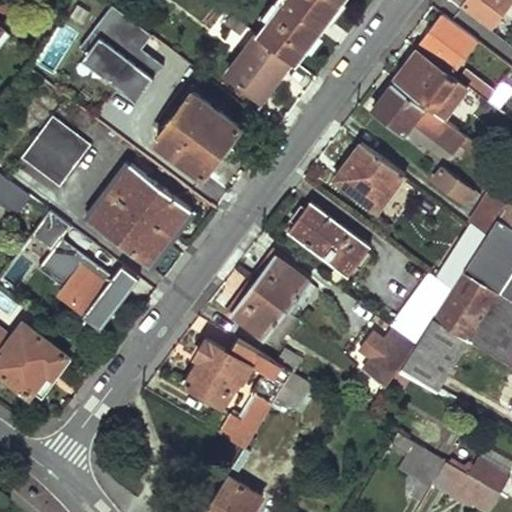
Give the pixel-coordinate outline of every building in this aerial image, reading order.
[(291,57),(296,62),(341,0),(277,0),(280,3),(259,33),(264,37),(291,57)] [(511,0),(469,0),(466,5),(492,27),(505,10),(511,15),(511,0)] [(138,101),(165,65),(143,49),(153,35),(113,6),(80,49),(88,55),(116,76),(112,82),(138,101)] [(230,12),(223,21),(239,33),(246,24),(230,12)] [(444,13),(419,46),(421,47),(452,72),(477,39),(444,13)] [(263,97),(291,57),(264,37),(259,33),(256,31),(227,71),(263,97)] [(421,47),(397,79),(444,118),(469,86),(458,78),(452,72),(421,47)] [(116,76),(88,55),(84,61),(112,82),(116,76)] [(466,68),(458,78),(469,86),(491,103),(497,94),(466,68)] [(397,79),(374,107),(404,130),(413,119),(453,151),(461,143),(475,154),(481,148),(444,118),(397,79)] [(497,94),(491,103),(511,120),(511,91),(503,84),(497,94)] [(157,137),(204,171),(239,126),(192,90),(157,137)] [(58,185),(89,144),(50,115),(19,157),(58,185)] [(362,140),(335,175),(378,207),(404,173),(362,140)] [(88,218),(148,262),(191,206),(130,161),(88,218)] [(477,192),(442,166),(433,178),(464,201),(469,194),(473,197),(477,192)] [(483,196),(500,210),(511,192),(511,174),(501,168),(483,196)] [(0,202),(13,213),(28,194),(0,173),(0,202)] [(511,192),(500,210),(495,218),(511,228),(511,192)] [(483,196),(467,219),(486,232),(495,218),(500,210),(483,196)] [(289,227),(349,272),(371,244),(310,199),(289,227)] [(49,209),(34,234),(51,245),(67,220),(49,209)] [(511,228),(495,218),(486,232),(485,233),(474,250),(462,270),(511,298),(511,228)] [(466,244),(474,250),(485,233),(477,228),(466,244)] [(59,291),(96,320),(104,310),(110,314),(130,289),(112,275),(61,235),(38,264),(64,285),(59,291)] [(274,251),(252,281),(289,309),(311,280),(274,251)] [(122,263),(112,275),(130,289),(139,277),(122,263)] [(228,306),(247,276),(235,268),(215,298),(228,306)] [(511,298),(462,270),(451,288),(432,317),(470,339),(511,363),(511,298)] [(391,323),(395,326),(414,341),(416,342),(432,317),(451,288),(429,271),(391,323)] [(252,281),(232,309),(277,343),(297,316),(289,309),(252,281)] [(437,391),(470,339),(432,317),(416,342),(400,369),(437,391)] [(0,372),(29,395),(48,370),(52,373),(67,354),(23,320),(10,338),(0,330),(0,372)] [(364,368),(385,384),(414,341),(395,326),(364,368)] [(220,431),(245,446),(277,396),(294,370),(277,360),(238,337),(230,349),(207,336),(196,354),(200,357),(186,382),(222,403),(237,377),(243,380),(252,364),(265,372),(256,389),(259,391),(244,417),(233,410),(220,431)] [(303,356),(285,345),(277,360),(294,370),(295,370),(303,356)] [(300,409),(318,383),(295,370),(294,370),(277,396),(300,409)] [(433,481),(447,459),(398,430),(390,444),(405,454),(400,465),(431,484),(433,481)] [(251,450),(245,446),(203,511),(252,511),(264,495),(235,476),(251,450)] [(509,475),(477,456),(469,472),(501,491),(509,475)] [(469,472),(447,459),(433,481),(487,511),(489,511),(501,491),(469,472)]
